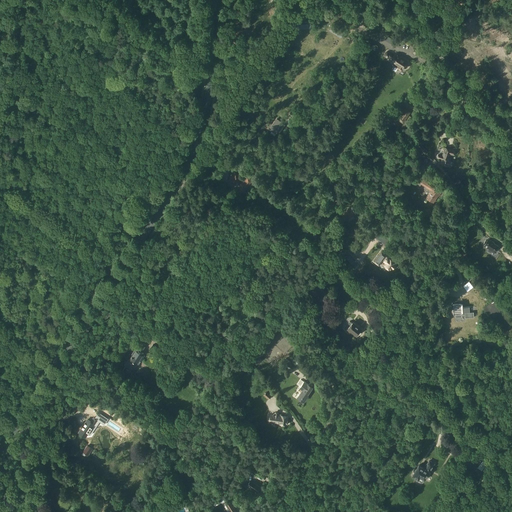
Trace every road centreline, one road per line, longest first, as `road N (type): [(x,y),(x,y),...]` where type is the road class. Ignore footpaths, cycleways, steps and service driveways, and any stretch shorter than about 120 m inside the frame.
road 1 (primary): [(0,452),(184,168),(205,108),(216,0)]
road 2 (unclassified): [(271,511),(511,141)]
road 3 (unclassified): [(511,134),(393,0)]
